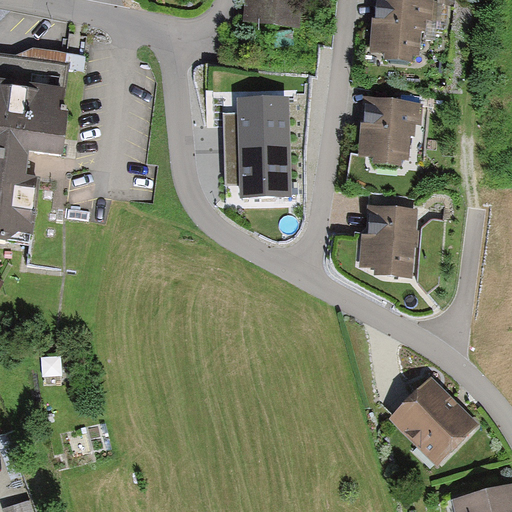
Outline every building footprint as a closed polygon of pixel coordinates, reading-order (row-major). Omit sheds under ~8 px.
[(295,0),(249,0),(249,19),(295,22),(295,0)] [(434,0),(375,0),(373,51),(387,52),(386,63),(412,64),(412,59),(420,59),(421,31),(425,31),(426,23),(433,23),(434,0)] [(0,234),(3,232),(29,235),(35,178),(22,177),(24,153),(56,156),(65,68),(12,62),(0,60),(0,234)] [(238,90),(225,90),(228,189),(240,189),(238,90)] [(298,102),(242,104),(243,150),(299,149),(298,102)] [(423,106),(363,103),(360,159),(374,160),(373,168),(401,170),(402,161),(409,161),(410,137),(414,137),(415,127),(422,127),(423,106)] [(299,149),(243,150),(244,198),(300,196),(299,149)] [(375,277),(414,280),(418,213),(367,209),(365,235),(361,235),(358,269),(376,270),(375,277)] [(437,470),(479,427),(432,381),(390,424),(437,470)] [(511,511),(511,485),(452,502),(455,511),(511,511)] [(3,511),(34,511),(31,502),(4,511),(3,511)]
